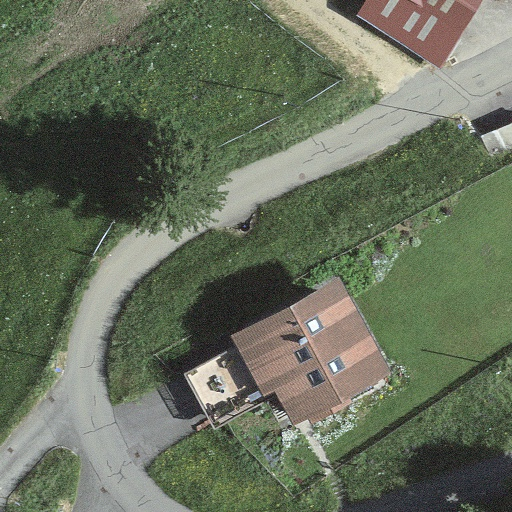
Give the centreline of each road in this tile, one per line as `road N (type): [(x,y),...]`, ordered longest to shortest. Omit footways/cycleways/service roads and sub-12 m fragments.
road 1 (unclassified): [(511,62),(188,217),(121,267),(90,331),(86,386),(111,461),(155,511)]
road 2 (unclassified): [(398,511),(511,472)]
